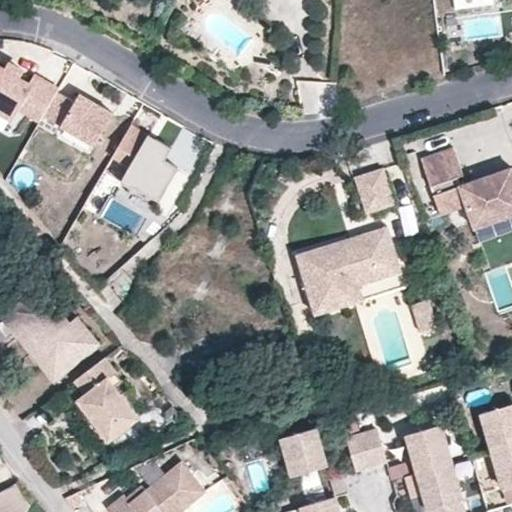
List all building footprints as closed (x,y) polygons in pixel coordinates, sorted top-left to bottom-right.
[(4,67),(0,64),(0,113),(7,117),(14,105),(40,118),(57,87),(34,73),(29,82),(21,78),(26,71),(8,61),(4,67)] [(299,81),(301,116),(330,114),(328,79),(299,81)] [(75,97),(57,87),(40,118),(94,148),(115,111),(78,90),(75,97)] [(172,146),(130,123),(113,153),(129,162),(119,181),(156,201),(174,169),(163,162),(172,146)] [(450,146),(418,157),(438,213),(463,204),(472,227),(511,213),(511,171),(510,172),(508,166),(490,172),(492,177),(482,180),(480,176),(456,184),(454,175),(459,173),(450,146)] [(391,201),(379,165),(353,174),(365,209),(391,201)] [(404,179),(391,183),(401,211),(413,206),(404,179)] [(343,238),(296,252),(316,313),(406,284),(388,230),(346,243),(343,238)] [(31,298),(0,322),(0,335),(4,340),(17,329),(46,363),(50,359),(60,371),(93,343),(72,319),(67,325),(47,304),(41,309),(31,298)] [(106,354),(76,379),(86,392),(78,398),(109,439),(140,416),(110,376),(118,370),(106,354)] [(511,404),(480,414),(491,451),(511,444),(511,404)] [(315,426),(281,436),(291,474),(326,462),(315,426)] [(440,426),(406,435),(417,472),(451,462),(440,426)] [(377,430),(362,434),(371,464),(386,460),(377,430)] [(362,434),(346,439),(356,469),(371,464),(362,434)] [(511,444),(491,451),(503,487),(505,486),(510,501),(511,500),(511,444)] [(127,491),(108,505),(112,511),(178,511),(208,492),(187,461),(133,499),(127,491)] [(451,462),(417,472),(428,509),(430,508),(431,511),(463,511),(460,500),(462,500),(451,462)] [(27,511),(18,485),(0,491),(0,511),(27,511)] [(340,511),(335,495),(299,505),(301,511),(340,511)]
